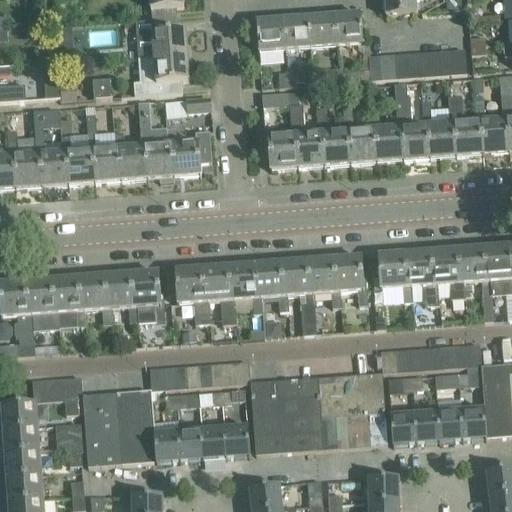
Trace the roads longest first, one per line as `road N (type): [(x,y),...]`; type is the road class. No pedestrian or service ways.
road 1 (residential): [(0,373),(511,338)]
road 2 (tertiary): [(239,225),(511,205)]
road 3 (tertiary): [(0,243),(239,225)]
road 4 (residential): [(239,225),(223,0)]
